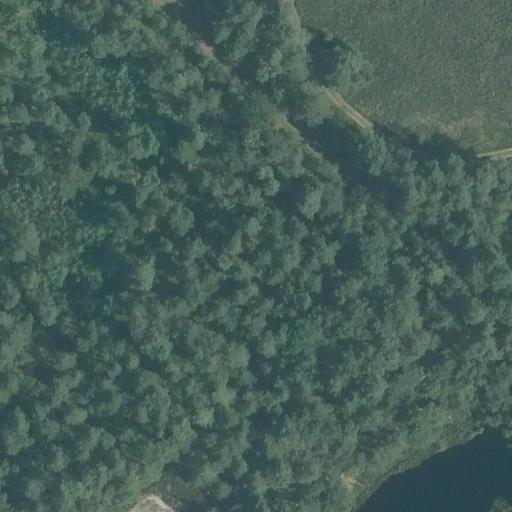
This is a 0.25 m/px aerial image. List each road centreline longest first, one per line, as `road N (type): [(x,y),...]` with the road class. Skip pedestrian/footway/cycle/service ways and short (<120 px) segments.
road 1 (track): [(215,91),(0,374)]
road 2 (track): [(511,144),(438,147),(354,104),(325,74),(294,0)]
road 3 (track): [(116,0),(215,91)]
